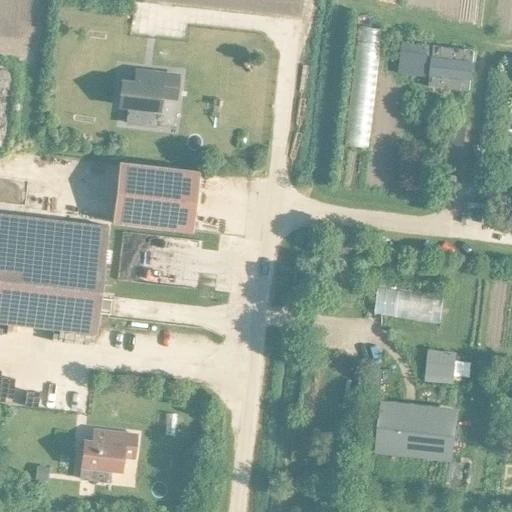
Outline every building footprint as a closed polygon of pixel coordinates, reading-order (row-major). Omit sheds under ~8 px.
[(433,55),(432,67),(472,71),(473,59),(433,55)] [(176,107),(179,84),(155,81),(154,93),(123,89),(120,114),(128,115),(126,131),(156,135),(158,118),(159,119),(161,105),(176,107)] [(429,94),(469,99),(470,87),(430,83),(429,94)] [(193,240),(200,180),(120,171),(113,231),(193,240)] [(0,331),(97,343),(109,235),(0,221),(0,331)] [(441,307),(373,298),(370,323),(438,331),(441,307)] [(427,382),(451,385),(453,361),(429,359),(427,382)] [(381,455),(447,463),(452,423),(386,415),(381,455)] [(82,474),(122,479),(123,464),(134,466),(137,444),(113,441),(112,453),(85,450),(82,474)]
